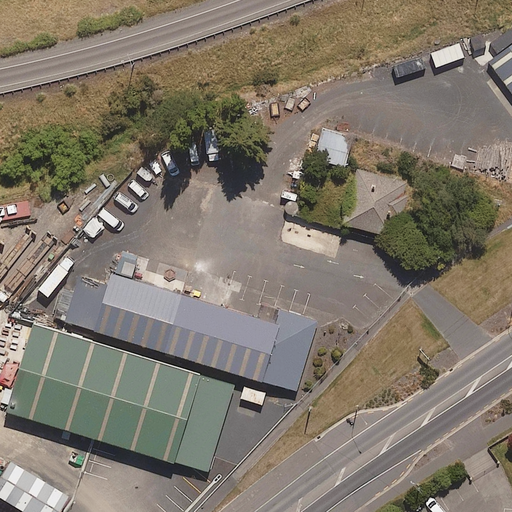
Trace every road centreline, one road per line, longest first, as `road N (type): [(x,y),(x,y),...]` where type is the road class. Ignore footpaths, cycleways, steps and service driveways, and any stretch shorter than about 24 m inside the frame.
road 1 (secondary): [(271,511),(511,343)]
road 2 (motorway): [(259,0),(0,72)]
road 3 (secondary): [(511,376),(315,511)]
